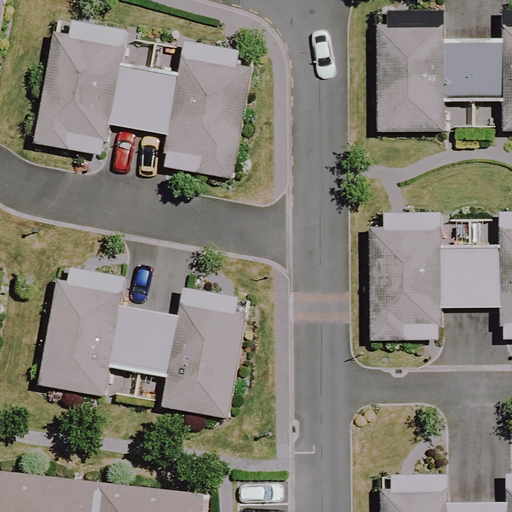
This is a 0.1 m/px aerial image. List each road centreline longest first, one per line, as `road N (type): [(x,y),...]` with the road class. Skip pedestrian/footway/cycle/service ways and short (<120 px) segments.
road 1 (residential): [(0,168),(49,187),(323,245)]
road 2 (residential): [(324,511),(323,245)]
road 3 (residential): [(323,245),(324,3)]
